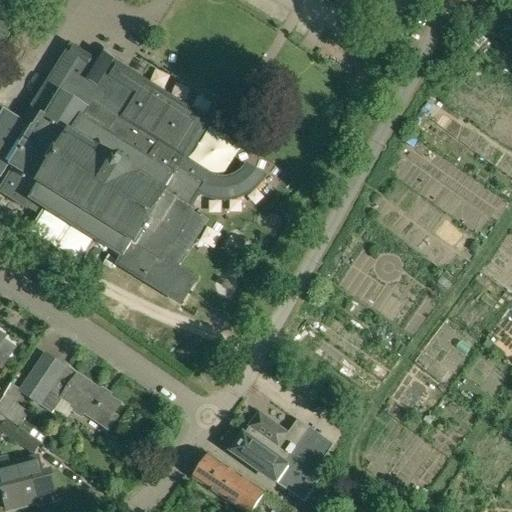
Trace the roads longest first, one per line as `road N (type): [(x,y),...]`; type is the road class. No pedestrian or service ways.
road 1 (residential): [(215,419),(419,64),(444,0)]
road 2 (residential): [(215,419),(0,273)]
road 3 (residential): [(215,419),(129,511)]
